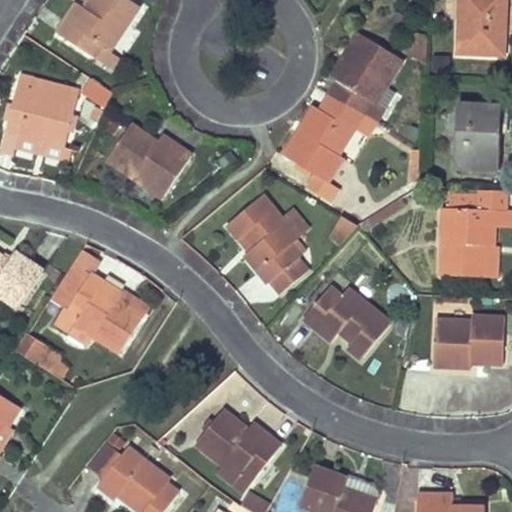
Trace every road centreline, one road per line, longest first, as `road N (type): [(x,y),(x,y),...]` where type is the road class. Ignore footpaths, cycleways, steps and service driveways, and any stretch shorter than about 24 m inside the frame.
road 1 (residential): [(511,450),(422,446),(306,404),(158,258),(115,233),(0,198)]
road 2 (residential): [(194,0),(194,76),(216,100),(247,110),(280,101),(299,79),(302,46),(293,14),(275,0)]
